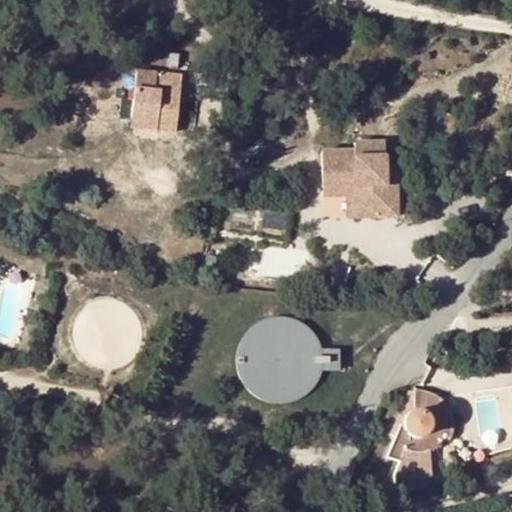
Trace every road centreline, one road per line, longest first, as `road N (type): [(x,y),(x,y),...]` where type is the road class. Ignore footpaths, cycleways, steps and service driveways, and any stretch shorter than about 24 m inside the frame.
road 1 (residential): [(511,219),(452,300),(395,353),(363,405),(342,511)]
road 2 (unknown): [(511,479),(381,511)]
